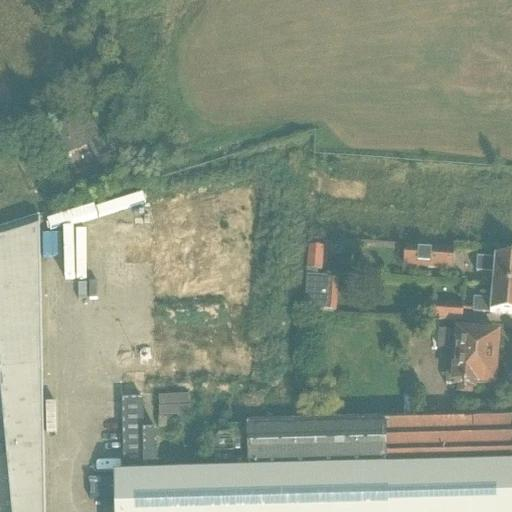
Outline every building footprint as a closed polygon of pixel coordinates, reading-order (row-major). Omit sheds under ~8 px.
[(62,160),(71,156),(90,147),(100,167),(112,161),(92,119),(66,132),(64,128),(50,135),(62,160)] [(0,229),(0,269),(40,266),(39,217),(0,229)] [(95,245),(95,405),(255,405),(255,245),(95,245)] [(405,248),(403,268),(452,271),(453,251),(405,248)] [(308,257),(307,270),(322,271),(323,258),(308,257)] [(492,276),(491,289),(511,290),(511,262),(477,260),(476,274),(492,276)] [(40,266),(0,269),(0,295),(40,292),(40,266)] [(307,278),(305,310),(325,312),(326,311),(330,311),(332,281),(327,280),(307,278)] [(511,290),(491,289),(490,302),(474,301),(474,309),(464,308),(432,305),(431,319),(462,322),(463,312),(473,313),(473,316),(511,318),(511,290)] [(40,292),(0,295),(0,322),(41,319),(40,292)] [(41,319),(0,322),(0,349),(42,346),(41,319)] [(438,334),(437,349),(448,350),(456,351),(453,385),(453,388),(457,388),(456,394),(460,395),(472,396),(473,389),(477,389),(478,387),(494,388),(494,387),(497,387),(498,384),(499,376),(498,373),(495,373),(498,339),(470,337),(438,334)] [(42,346),(0,349),(0,376),(42,372),(42,346)] [(42,372),(0,376),(0,388),(1,402),(43,399),(42,372)] [(43,399),(1,402),(4,429),(43,425),(43,399)] [(115,511),(511,511),(511,417),(496,418),(297,423),(243,424),(244,471),(213,472),(159,473),(158,434),(143,434),(143,405),(122,406),(123,474),(114,474),(115,511)] [(43,425),(4,429),(6,455),(44,452),(43,425)] [(44,452),(6,455),(9,482),(44,478),(44,452)] [(44,478),(9,482),(11,508),(45,505),(44,478)]
